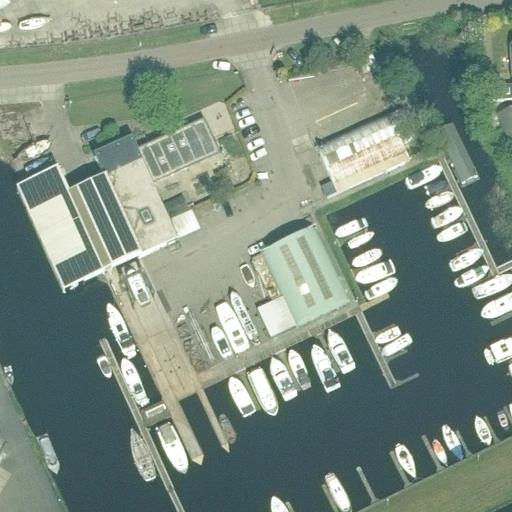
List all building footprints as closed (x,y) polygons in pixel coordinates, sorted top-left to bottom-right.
[(170,8),(135,13),(137,25),(172,19),(170,8)] [(490,91),(490,105),(511,103),(511,49),(509,50),(511,89),(490,91)] [(511,112),(497,119),(511,155),(511,112)] [(315,150),(336,197),(409,164),(386,117),(315,150)] [(100,273),(102,278),(177,243),(152,187),(218,157),(203,123),(136,153),(131,142),(93,159),(103,182),(68,198),(100,273)] [(63,201),(51,175),(16,191),(61,291),(100,273),(68,198),(63,201)] [(297,217),(330,204),(326,194),(293,207),(297,217)] [(259,258),(289,318),(295,331),(353,302),(317,229),(259,258)]
